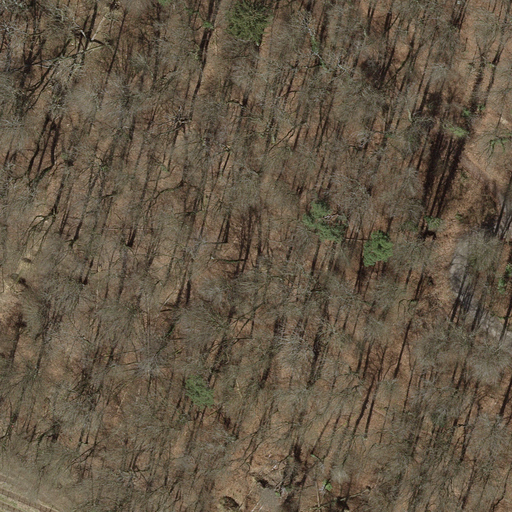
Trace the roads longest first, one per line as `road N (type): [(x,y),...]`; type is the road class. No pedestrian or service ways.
road 1 (track): [(308,0),(511,205)]
road 2 (track): [(511,229),(469,235),(456,260),(463,298),(511,340)]
